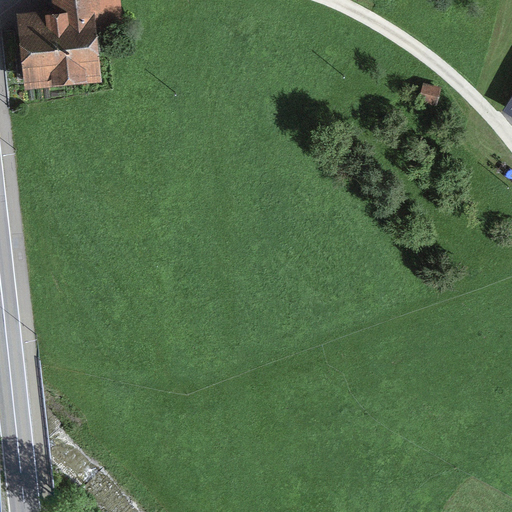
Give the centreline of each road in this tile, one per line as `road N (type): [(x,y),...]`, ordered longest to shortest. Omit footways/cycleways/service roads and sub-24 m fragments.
road 1 (secondary): [(27,511),(0,277)]
road 2 (unclassified): [(340,0),(446,71),(511,136)]
